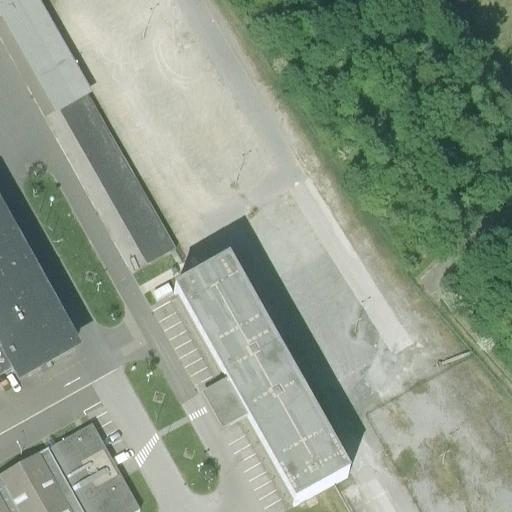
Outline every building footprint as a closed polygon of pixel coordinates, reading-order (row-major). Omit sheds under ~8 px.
[(172,252),(30,0),(0,0),(0,12),(57,112),(62,109),(150,265),(172,252)] [(0,373),(1,373),(15,397),(86,356),(0,205),(0,373)] [(192,288),(175,298),(296,511),(326,495),(348,482),(228,268),(192,288)] [(136,511),(94,438),(49,464),(76,511),(136,511)] [(76,511),(49,464),(0,490),(0,511),(76,511)]
